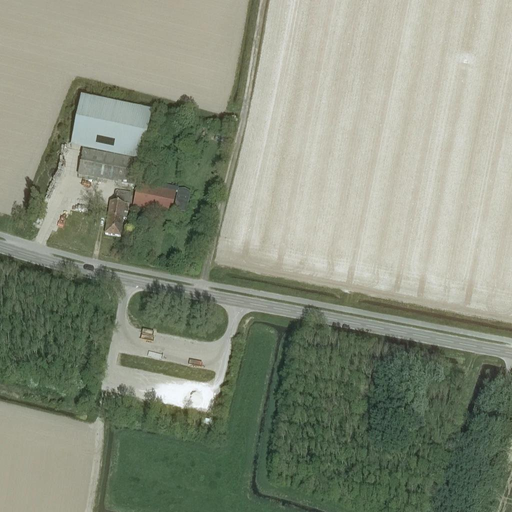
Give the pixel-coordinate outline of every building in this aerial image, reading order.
[(141,162),(152,111),(82,97),(71,147),(141,162)] [(139,162),(83,151),(79,176),(134,187),(139,162)] [(143,166),(141,176),(151,178),(153,167),(143,166)] [(175,197),(174,197),(175,191),(169,190),(167,196),(163,195),(164,189),(155,187),(154,190),(138,187),(136,196),(134,205),(159,211),(159,209),(172,212),(175,197)] [(105,234),(121,237),(124,218),(127,219),(131,193),(116,190),(113,203),(110,202),(105,234)] [(190,192),(179,190),(174,209),(186,212),(190,192)] [(115,403),(124,403),(124,393),(115,393),(115,403)]
